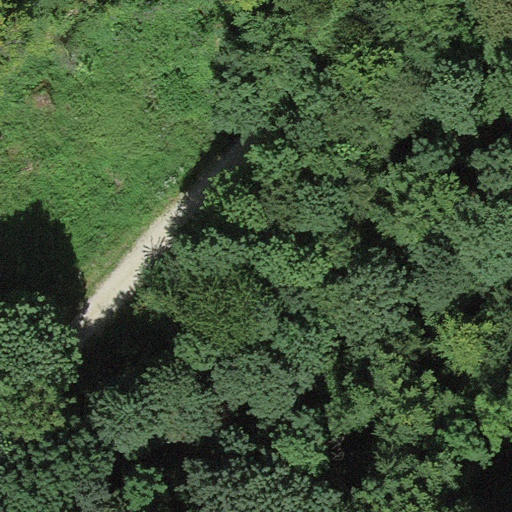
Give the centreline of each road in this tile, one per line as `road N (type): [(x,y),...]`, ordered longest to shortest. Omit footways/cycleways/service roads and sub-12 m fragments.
road 1 (track): [(348,0),(307,80),(0,426)]
road 2 (track): [(461,0),(402,219),(404,327),(453,440),(511,509)]
